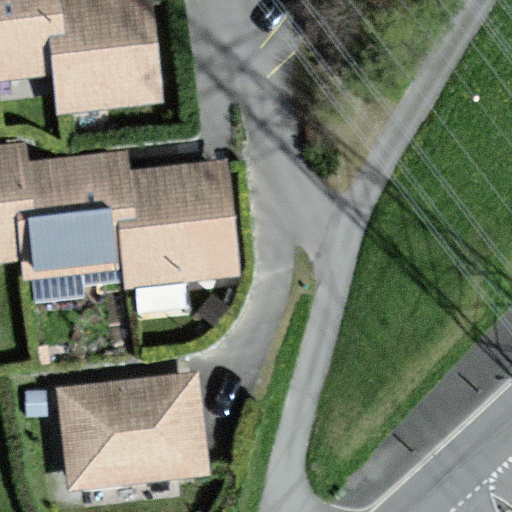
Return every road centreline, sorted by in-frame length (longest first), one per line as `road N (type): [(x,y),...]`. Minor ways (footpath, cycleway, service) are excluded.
road 1 (residential): [(279,511),(304,385),(354,229)]
road 2 (residential): [(354,229),(391,144),(484,0)]
road 3 (residential): [(217,0),(262,132),(281,220)]
road 4 (residential): [(281,220),(284,256),(268,313),(224,390)]
